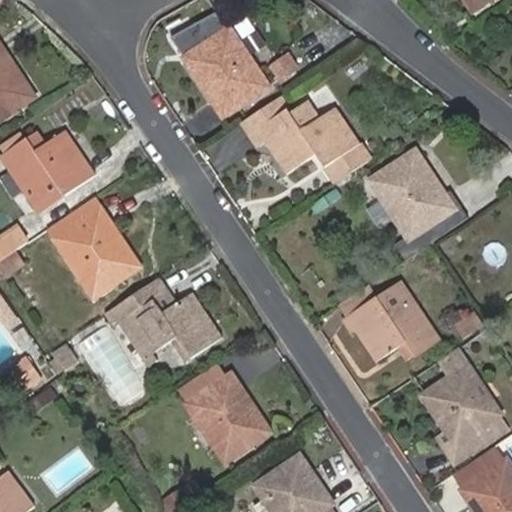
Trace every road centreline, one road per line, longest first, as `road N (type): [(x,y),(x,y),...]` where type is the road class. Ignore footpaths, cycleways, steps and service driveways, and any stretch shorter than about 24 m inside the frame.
road 1 (residential): [(420,511),(81,0)]
road 2 (residential): [(365,0),(511,121)]
